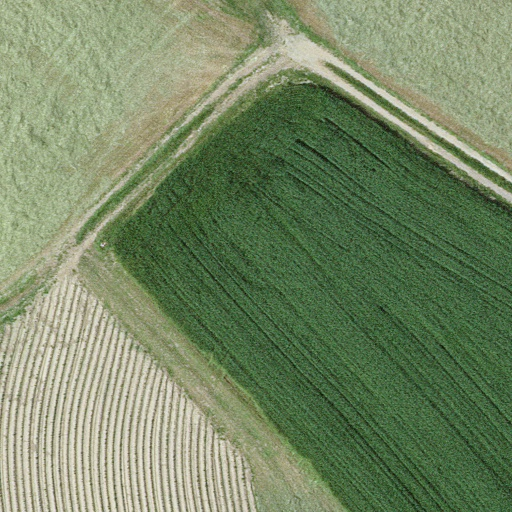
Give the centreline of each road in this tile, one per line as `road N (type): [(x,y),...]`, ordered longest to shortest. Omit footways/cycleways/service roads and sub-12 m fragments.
road 1 (track): [(267,0),(284,45),(0,321)]
road 2 (track): [(230,0),(284,45),(511,167)]
